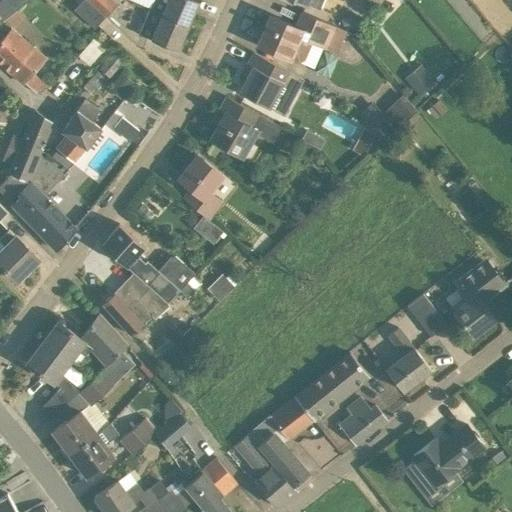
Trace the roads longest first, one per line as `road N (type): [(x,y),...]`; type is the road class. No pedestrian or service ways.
road 1 (residential): [(0,350),(68,269),(208,59),(232,0)]
road 2 (residential): [(282,511),(511,336)]
